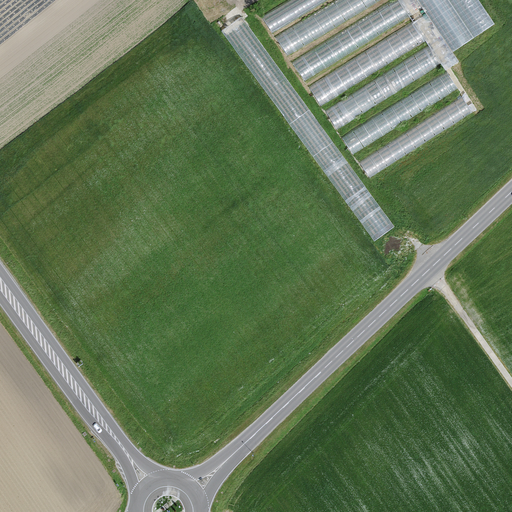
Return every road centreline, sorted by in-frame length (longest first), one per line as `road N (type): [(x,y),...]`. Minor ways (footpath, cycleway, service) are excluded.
road 1 (unclassified): [(511,191),(192,491)]
road 2 (secondary): [(148,487),(0,282)]
road 3 (track): [(511,383),(430,268)]
